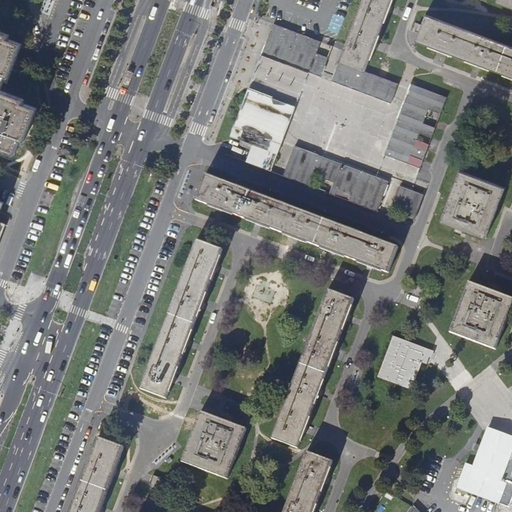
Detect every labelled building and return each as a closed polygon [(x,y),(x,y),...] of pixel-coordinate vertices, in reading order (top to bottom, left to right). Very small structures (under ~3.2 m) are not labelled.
[(0,0),(0,148),(14,154),(19,140),(24,141),(26,135),(28,129),(36,108),(26,104),(22,103),(23,99),(0,89),(0,88),(5,76),(8,77),(10,71),(13,65),(21,43),(11,40),(8,38),(9,34),(0,30),(0,0)] [(361,0),(332,81),(391,103),(398,84),(365,71),(372,52),(391,0),(361,0)] [(511,8),(511,0),(496,0),(495,3),(511,8)] [(415,41),(437,49),(449,54),(511,77),(511,48),(425,15),(415,41)] [(273,24),(266,43),(262,55),(321,77),(328,58),(317,53),(321,42),(273,24)] [(446,97),(411,84),(381,166),(416,179),(427,150),(415,146),(419,134),(431,138),(435,127),(424,123),(428,110),(440,114),(446,97)] [(248,90),(230,138),(252,146),(246,162),(271,172),(282,142),(295,108),(248,90)] [(378,212),(389,182),(294,147),(284,176),(312,187),(316,178),(333,184),(330,194),(336,196),(338,191),(351,195),(349,201),(378,212)] [(440,221),(485,238),(504,188),(459,170),(440,221)] [(195,200),(261,225),(292,237),(388,273),(398,247),(206,175),(195,200)] [(415,220),(424,195),(406,189),(399,186),(390,211),(395,212),(397,208),(410,213),(409,218),(415,220)] [(214,272),(216,266),(222,250),(196,240),(140,388),(166,398),(184,350),(214,272)] [(468,282),(450,332),(495,349),(511,305),(511,298),(470,282),(468,282)] [(412,295),(422,298),(426,287),(417,283),(412,295)] [(298,449),(321,390),(332,359),(354,300),(328,290),(314,328),(272,438),(298,449)] [(437,352),(396,337),(381,379),(413,391),(424,363),(429,365),(431,359),(434,360),(437,352)] [(246,429),(219,419),(213,416),(202,412),(182,462),(228,479),(246,429)] [(511,499),(511,437),(487,428),(473,467),(466,464),(457,488),(509,508),(511,499)] [(100,511),(116,469),(125,447),(98,437),(74,501),(69,511),(100,511)] [(314,511),(333,461),(307,451),(284,511),(314,511)] [(154,476),(151,485),(162,489),(165,480),(154,476)]
